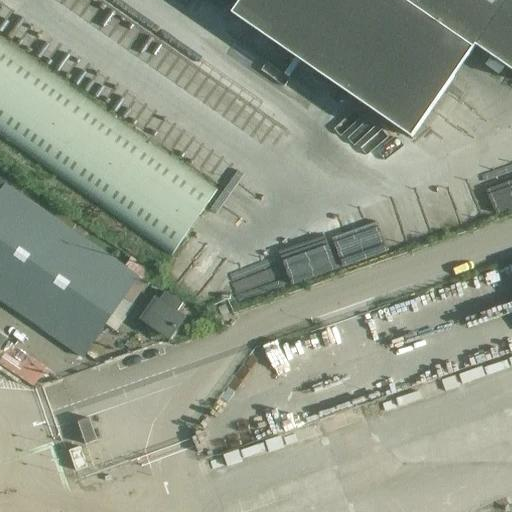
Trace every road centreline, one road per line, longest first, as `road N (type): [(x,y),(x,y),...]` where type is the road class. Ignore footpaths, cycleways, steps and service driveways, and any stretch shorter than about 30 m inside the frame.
road 1 (unclassified): [(20,414),(511,234)]
road 2 (unknown): [(121,511),(511,377)]
road 3 (unknown): [(19,0),(283,181),(316,190),(342,168)]
road 4 (unknown): [(342,168),(343,153),(327,128),(152,0)]
road 5 (unknown): [(511,117),(438,148),(342,168)]
road 6 (unknown): [(496,474),(348,511)]
road 7 (unknown): [(0,399),(93,511)]
road 8 (unknown): [(99,385),(0,311)]
